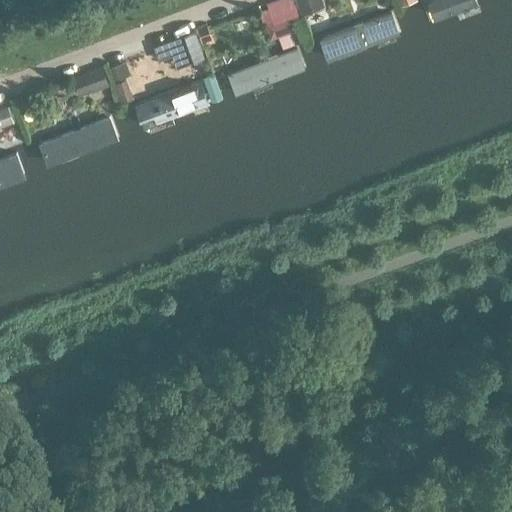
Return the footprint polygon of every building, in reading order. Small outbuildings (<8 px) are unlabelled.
[(293,0),(273,0),(266,3),(278,35),(303,26),(293,0)] [(322,0),(296,0),(302,13),(325,5),(322,0)] [(475,0),(430,0),(436,15),(476,1),(475,0)] [(393,10),(320,36),(327,57),(400,31),(393,10)] [(207,26),(198,29),(202,41),(211,38),(207,26)] [(194,31),(155,45),(160,59),(171,55),(175,67),(189,62),(189,61),(203,55),(194,31)] [(297,44),(226,71),(235,92),(306,66),(297,44)] [(110,67),(114,79),(126,74),(121,63),(110,67)] [(92,74),(96,85),(108,81),(103,70),(92,74)] [(203,81),(139,104),(147,125),(211,101),(203,81)] [(9,105),(0,107),(0,125),(15,120),(9,105)] [(111,118),(42,142),(49,164),(118,140),(111,118)] [(19,156),(0,161),(0,185),(25,178),(19,156)]
